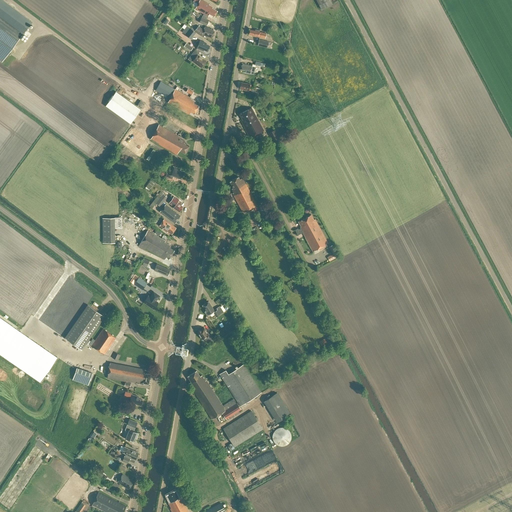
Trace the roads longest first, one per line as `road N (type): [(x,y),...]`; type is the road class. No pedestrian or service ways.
road 1 (unclassified): [(189,352),(251,0)]
road 2 (tertiary): [(162,347),(226,0)]
road 3 (unclassified): [(511,310),(346,0)]
road 4 (unclassified): [(162,347),(143,343),(112,293),(0,207)]
road 5 (tertiary): [(133,511),(162,347)]
road 6 (unclassified): [(160,511),(189,352)]
